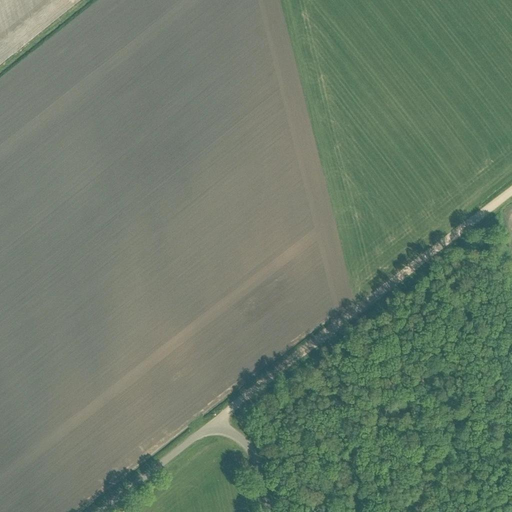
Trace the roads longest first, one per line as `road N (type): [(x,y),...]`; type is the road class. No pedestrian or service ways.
road 1 (track): [(219,429),(229,407),(511,189)]
road 2 (unclassified): [(268,511),(250,448),(226,429),(196,434),(98,511)]
